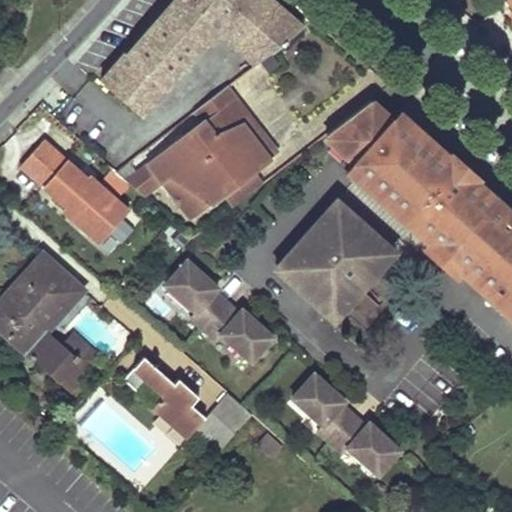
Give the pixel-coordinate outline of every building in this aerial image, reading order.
[(220,33),(254,63),(297,31),(262,0),(171,0),(122,57),(119,55),(96,81),(139,118),(211,35),(220,33)] [(203,121),(147,163),(161,182),(168,177),(210,201),(219,195),(249,172),(269,157),(245,126),(235,98),(225,85),(194,108),(203,121)] [(269,157),(276,152),(235,98),(245,126),(269,157)] [(367,100),(322,135),(353,162),(348,167),(357,174),(354,178),(511,316),(511,214),(473,180),(470,184),(442,160),(445,156),(431,144),(396,112),(390,119),(367,100)] [(104,234),(115,222),(126,210),(87,174),(83,178),(43,140),(22,164),(88,226),(92,222),(104,234)] [(147,163),(124,181),(142,197),(161,182),(147,163)] [(249,172),(219,195),(227,207),(258,184),(249,172)] [(168,177),(161,182),(189,218),(210,201),(168,177)] [(278,263),(336,313),(395,246),(337,195),(278,263)] [(57,317),(54,315),(51,312),(75,286),(39,254),(14,281),(21,287),(0,309),(0,327),(57,379),(77,357),(62,344),(46,329),(57,317)] [(222,334),(252,361),(274,337),(243,310),(240,313),(216,292),(219,288),(188,260),(167,285),(197,312),(192,317),(217,340),(222,334)] [(96,357),(72,334),(62,344),(77,357),(57,379),(67,388),(96,357)] [(143,354),(123,376),(137,388),(147,376),(164,392),(153,403),(187,434),(194,426),(219,449),(251,413),(227,391),(205,415),(191,403),(186,398),(194,390),(178,376),(173,381),(143,354)] [(315,374),(293,398),(323,425),(318,431),(342,452),(347,447),(377,474),(398,450),(368,422),(364,426),(340,404),(344,401),(315,374)] [(194,390),(186,398),(191,403),(198,394),(194,390)] [(271,455),(275,451),(279,446),(265,433),(257,442),(271,455)]
